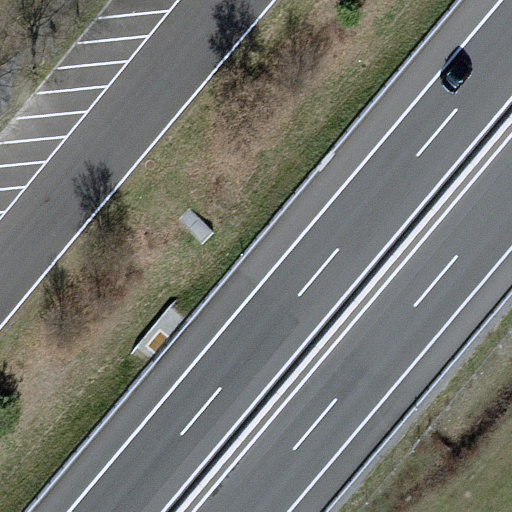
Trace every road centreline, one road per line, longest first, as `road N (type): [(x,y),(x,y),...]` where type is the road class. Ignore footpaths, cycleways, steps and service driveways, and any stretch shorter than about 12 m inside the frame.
road 1 (motorway): [(511,41),(114,511)]
road 2 (motorway): [(241,511),(511,191)]
